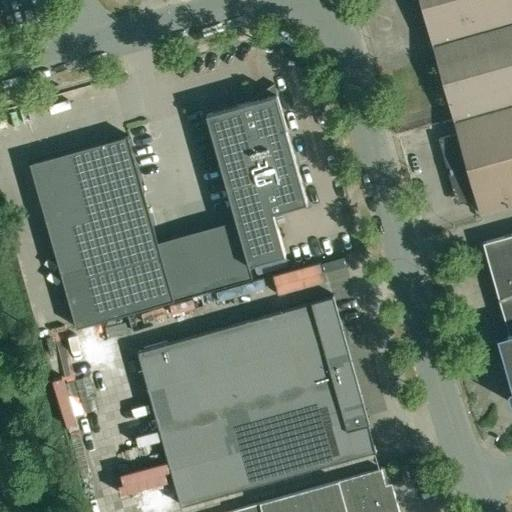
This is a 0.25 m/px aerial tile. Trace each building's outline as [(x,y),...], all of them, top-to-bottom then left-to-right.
[(511,0),(420,0),(434,46),(511,24),(511,0)] [(511,24),(434,46),(454,119),(511,102),(511,24)] [(277,95),(207,114),(249,265),(285,255),(273,212),(307,203),(277,95)] [(511,102),(454,119),(458,133),(439,139),(457,204),(476,198),(481,214),(511,205),(511,102)] [(56,153),(28,161),(44,219),(46,218),(46,220),(54,247),(52,248),(60,274),(67,298),(68,297),(76,327),(174,300),(163,260),(159,246),(144,192),(128,136),(125,136),(57,156),(56,153)] [(511,234),(483,242),(509,334),(511,333),(511,234)] [(181,506),(355,457),(376,451),(368,423),(369,422),(333,295),(312,301),(312,302),(137,351),(181,506)] [(511,333),(509,334),(498,337),(511,387),(511,389),(510,390),(508,394),(511,403),(511,333)] [(233,511),(229,511),(399,511),(393,491),(390,492),(386,486),(381,469),(233,511)]
